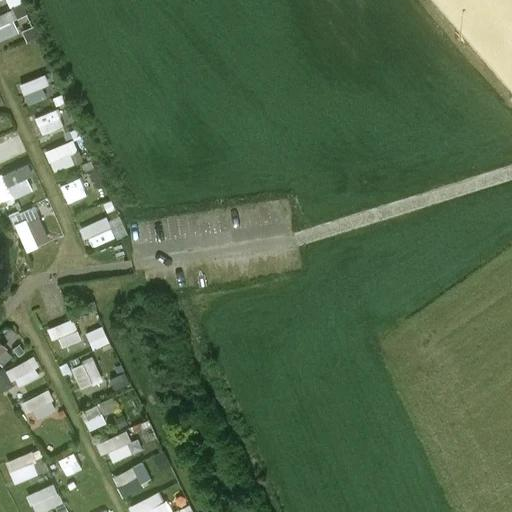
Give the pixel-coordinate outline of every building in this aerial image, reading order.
[(17,6),(0,14),(0,34),(26,23),(17,6)] [(25,101),(58,87),(51,70),(18,83),(25,101)] [(29,120),(39,140),(63,129),(53,109),(29,120)] [(67,114),(77,138),(86,134),(76,110),(67,114)] [(0,161),(24,152),(16,133),(0,138),(0,161)] [(74,151),(80,149),(76,138),(47,148),(55,171),(78,163),(74,151)] [(8,176),(18,196),(37,186),(27,166),(8,176)] [(83,177),(62,183),(67,198),(88,191),(83,177)] [(33,250),(57,238),(39,203),(15,215),(33,250)] [(103,207),(79,216),(87,238),(112,229),(103,207)] [(54,325),(62,347),(86,338),(78,316),(54,325)] [(96,348),(114,339),(106,323),(89,332),(96,348)] [(12,338),(3,329),(0,331),(0,339),(6,345),(12,338)] [(35,354),(0,374),(11,392),(45,372),(35,354)] [(81,385),(102,381),(98,360),(77,365),(81,385)] [(51,386),(20,402),(31,423),(62,408),(51,386)] [(103,402),(83,410),(90,429),(111,421),(103,402)] [(126,432),(104,442),(114,462),(136,452),(126,432)] [(42,445),(9,461),(19,483),(52,467),(42,445)] [(83,448),(58,456),(65,476),(90,467),(83,448)] [(127,495),(157,479),(146,459),(116,475),(127,495)] [(53,482),(30,493),(38,511),(43,511),(63,502),(53,482)] [(164,490),(133,503),(137,511),(171,511),(172,511),(164,490)]
